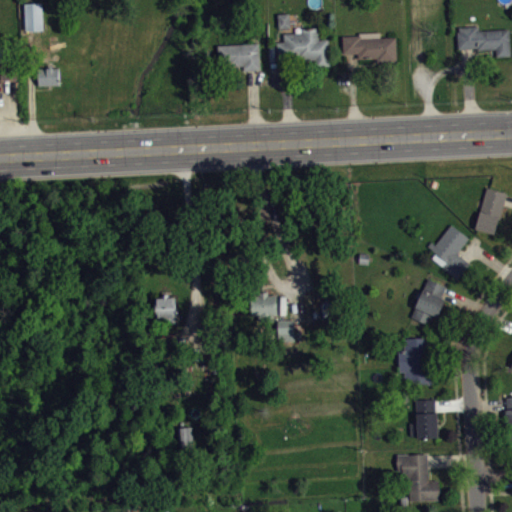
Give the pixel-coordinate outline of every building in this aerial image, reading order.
[(24,3),(25,30),(44,29),(42,2),(24,3)] [(277,13),(278,28),(290,27),(289,13),(277,13)] [(458,26),(478,25),(478,30),(508,28),(510,55),(495,56),(495,48),(477,49),(477,47),(457,48),(456,31),(458,31),(458,26)] [(277,58),(276,41),(283,40),(283,32),(302,31),(301,28),(319,27),(320,39),(327,38),(328,45),(333,45),(334,60),(330,60),(330,66),(313,66),(313,57),(277,58)] [(341,35),(342,54),(357,53),(357,57),(366,57),(365,54),(372,54),(372,60),(396,59),(395,36),(380,36),(380,31),(358,32),(359,34),(341,35)] [(57,40),(58,52),(70,51),(70,39),(57,40)] [(217,44),(258,42),(259,69),(243,70),(243,66),(219,67),(217,44)] [(0,79),(16,79),(16,67),(0,67),(0,79)] [(38,67),(38,85),(60,84),(60,67),(38,67)] [(486,186),(475,227),(493,234),(498,217),(500,218),(506,192),(486,186)] [(451,223),(469,238),(457,252),(470,263),(457,278),(442,266),(447,261),(427,245),(430,241),(434,244),(451,223)] [(410,316),(428,277),(445,285),(441,296),(444,299),(437,316),(433,314),(429,324),(410,316)] [(251,295),(251,315),(257,315),(258,323),(276,323),(278,340),(293,340),(293,294),(266,295),(266,291),(259,291),(259,294),(251,295)] [(157,297),(161,297),(161,294),(169,293),(169,296),(175,296),(176,316),(174,317),(174,321),(157,321),(157,297)] [(403,338),(430,336),(434,383),(408,384),(408,378),(404,378),(404,371),(399,371),(398,351),(404,351),(403,338)] [(415,399),(434,398),(435,410),(437,412),(437,436),(417,437),(417,434),(410,435),(409,422),(416,422),(415,399)] [(177,428),(178,449),(195,448),(193,426),(177,428)] [(409,500),(439,499),(438,480),(429,480),(427,454),(397,453),(397,469),(397,474),(408,474),(409,500)]
